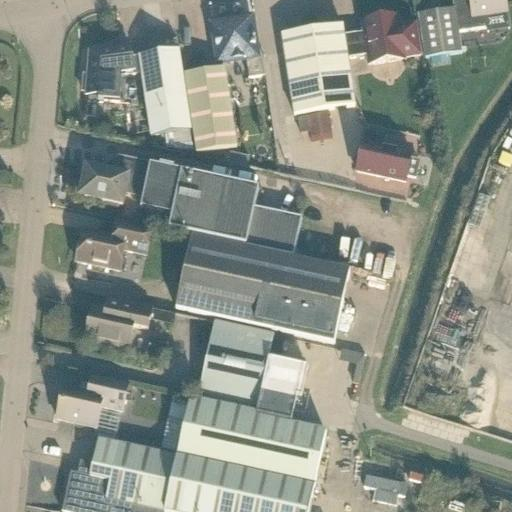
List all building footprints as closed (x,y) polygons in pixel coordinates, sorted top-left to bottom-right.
[(419,18),(425,62),(462,57),(459,36),(487,32),(486,20),(507,17),(504,0),(463,0),(452,2),(454,13),(419,18)] [(344,39),(348,63),(367,60),(369,69),(405,63),(405,62),(420,59),(416,28),(400,30),(398,21),(379,24),(376,20),(368,22),(366,26),(362,27),(363,36),(344,39)] [(218,37),(213,37),(218,67),(249,62),(252,81),(249,81),(249,82),(265,80),(261,59),(257,60),(251,21),(217,27),(218,37)] [(355,110),(348,63),(344,39),(343,30),(282,39),(294,120),(355,110)] [(141,77),(139,61),(132,62),(130,50),(90,56),(88,79),(84,79),(83,95),(87,96),(86,100),(104,101),(104,105),(120,106),(122,80),(141,77)] [(139,61),(141,77),(151,141),(191,134),(179,54),(139,61)] [(225,72),(185,78),(197,158),(237,151),(225,72)] [(329,116),(307,119),(311,141),(332,137),(329,116)] [(412,156),(384,150),(387,138),(366,134),(357,175),(406,185),(407,180),(416,182),(420,163),(411,161),(412,156)] [(231,156),(229,165),(248,169),(250,160),(231,156)] [(126,195),(144,199),(150,172),(138,169),(139,164),(119,160),(112,164),(110,175),(86,170),(80,200),(105,206),(104,208),(117,211),(118,208),(123,209),(126,195)] [(144,199),(142,208),(173,215),(169,234),(294,260),(302,221),(255,211),(259,193),(150,169),(150,172),(144,199)] [(84,234),(77,265),(120,275),(124,254),(146,259),(153,232),(124,226),(121,242),(84,234)] [(192,241),(176,313),(275,335),(334,347),(350,275),(291,263),(192,241)] [(93,311),(86,344),(129,353),(134,330),(148,333),(153,312),(125,306),(123,318),(93,311)] [(258,417),(270,363),(275,339),(215,326),(198,403),(193,402),(193,403),(258,417)] [(193,403),(180,462),(314,491),(326,437),(291,429),(297,402),(305,404),(307,394),(304,394),(308,372),(270,363),(258,417),(193,403)] [(65,392),(58,423),(97,432),(101,411),(123,416),(129,389),(101,383),(98,399),(65,392)] [(70,483),(63,511),(169,511),(180,462),(99,444),(93,469),(81,466),(78,478),(70,483)] [(180,462),(169,511),(309,511),(314,491),(180,462)]
